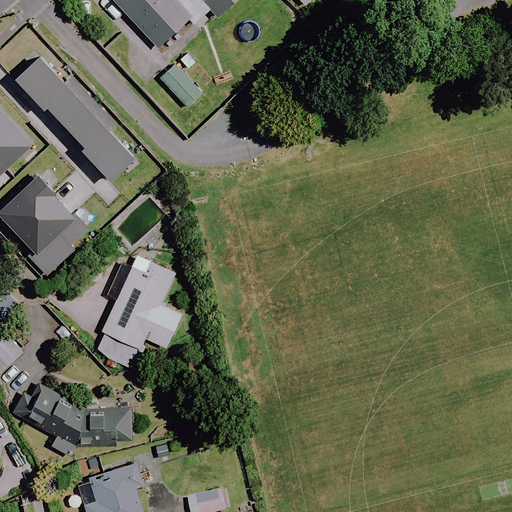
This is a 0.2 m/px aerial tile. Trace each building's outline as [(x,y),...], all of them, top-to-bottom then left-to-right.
[(237,0),(112,0),(158,49),(187,22),(192,27),(210,10),(218,18),(237,0)] [(202,94),(177,67),(162,81),(187,108),(202,94)] [(94,109),(36,71),(14,105),(71,144),(94,109)] [(11,149),(0,136),(0,201),(24,191),(11,149)] [(121,202),(93,174),(79,187),(106,216),(121,202)] [(71,244),(49,221),(23,247),(44,269),(71,244)] [(175,273),(137,256),(103,332),(140,349),(145,338),(167,348),(182,314),(161,304),(175,273)] [(129,413),(94,415),(43,384),(25,412),(30,416),(74,448),(130,444),(129,413)] [(76,481),(84,506),(85,511),(143,511),(134,484),(142,481),(137,463),(112,470),(76,481)] [(227,511),(228,511),(223,490),(189,498),(191,511),(227,511)]
